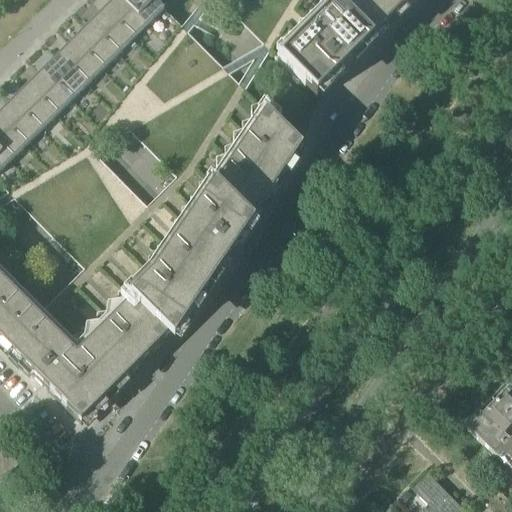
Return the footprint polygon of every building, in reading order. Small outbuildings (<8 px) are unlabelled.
[(118,0),(117,0),(102,15),(132,45),(147,29),(139,21),(118,0)] [(149,0),(118,0),(139,21),(147,29),(163,14),(154,5),(149,0)] [(333,0),(333,1),(273,60),(316,103),(375,44),(419,0),(333,0)] [(102,15),(87,30),(116,60),(132,45),(102,15)] [(87,30),(71,46),(101,75),(116,60),(87,30)] [(71,46),(56,61),(85,91),(101,75),(71,46)] [(56,61),(40,76),(70,106),(85,91),(56,61)] [(40,76),(25,92),(54,122),(70,106),(40,76)] [(25,92),(9,107),(39,137),(54,122),(25,92)] [(75,360),(44,391),(80,427),(166,342),(173,349),(253,231),(250,228),(301,153),(262,113),(254,105),(189,169),(175,182),(120,238),(91,267),(48,310),(86,349),(75,360)] [(9,107),(0,116),(0,128),(24,152),(39,137),(9,107)] [(0,128),(0,159),(8,168),(24,152),(0,128)] [(0,159),(0,175),(8,168),(0,159)] [(0,346),(44,391),(75,360),(0,283),(0,346)] [(466,433),(493,459),(511,478),(511,440),(508,444),(502,439),(503,438),(510,431),(511,429),(511,394),(508,391),(466,433)] [(0,487),(18,470),(0,452),(0,487)] [(424,511),(423,510),(420,511),(460,511),(426,477),(411,492),(429,510),(426,511),(424,511)]
